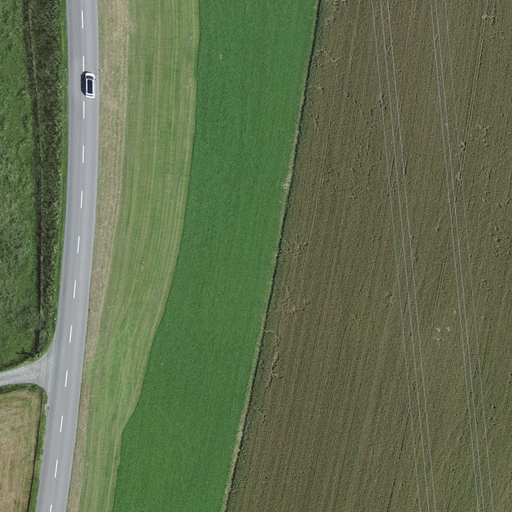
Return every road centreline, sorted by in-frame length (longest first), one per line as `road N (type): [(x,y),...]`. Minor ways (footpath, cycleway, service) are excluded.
road 1 (secondary): [(80,0),(82,194),(66,363)]
road 2 (secondary): [(66,363),(47,511)]
